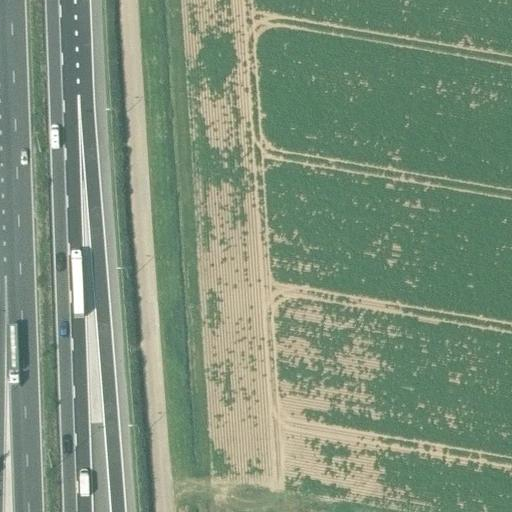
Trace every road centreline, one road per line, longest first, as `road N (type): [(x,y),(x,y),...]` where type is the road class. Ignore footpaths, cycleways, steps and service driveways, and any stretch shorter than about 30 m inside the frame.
road 1 (unclassified): [(161,511),(129,0)]
road 2 (motorway): [(117,511),(101,297),(62,111)]
road 3 (motorway): [(77,511),(62,111)]
road 4 (motorway): [(10,0),(20,272)]
road 5 (motorway): [(20,272),(29,511)]
road 6 (motorway): [(20,272),(0,503)]
